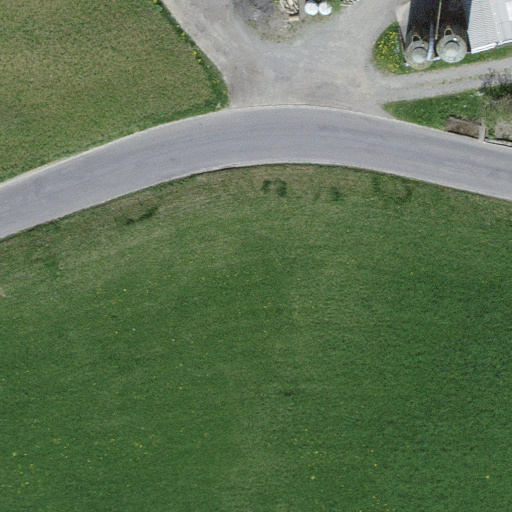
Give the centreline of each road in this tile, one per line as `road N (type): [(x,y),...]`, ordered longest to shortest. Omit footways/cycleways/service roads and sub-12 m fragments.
road 1 (tertiary): [(511,176),(358,145),(277,138),(171,156),(0,214)]
road 2 (track): [(277,138),(260,95),(180,0)]
